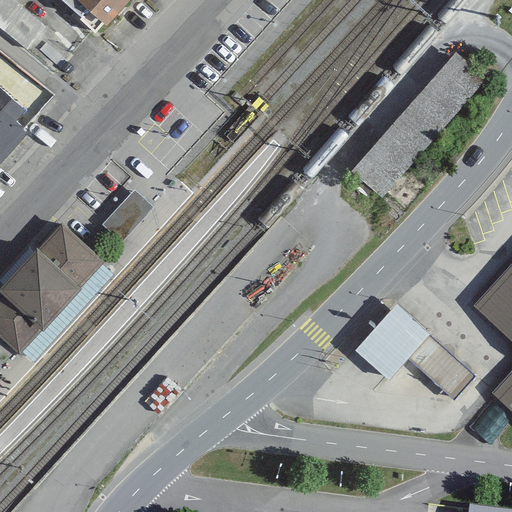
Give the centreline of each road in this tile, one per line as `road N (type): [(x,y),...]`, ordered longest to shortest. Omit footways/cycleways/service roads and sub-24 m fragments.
road 1 (unclassified): [(227,413),(318,334),(511,121)]
road 2 (unclassified): [(0,246),(211,0)]
road 3 (unclassified): [(227,413),(279,436),(511,465)]
road 4 (unclassified): [(118,511),(227,413)]
